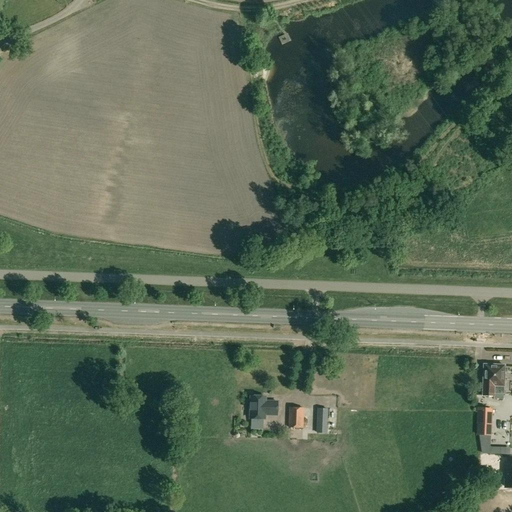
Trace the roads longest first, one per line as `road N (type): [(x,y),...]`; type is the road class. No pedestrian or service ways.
road 1 (unclassified): [(316,288),(0,275)]
road 2 (tertiary): [(314,319),(0,307)]
road 3 (tertiary): [(480,325),(314,319)]
road 4 (unclassified): [(480,292),(316,288)]
